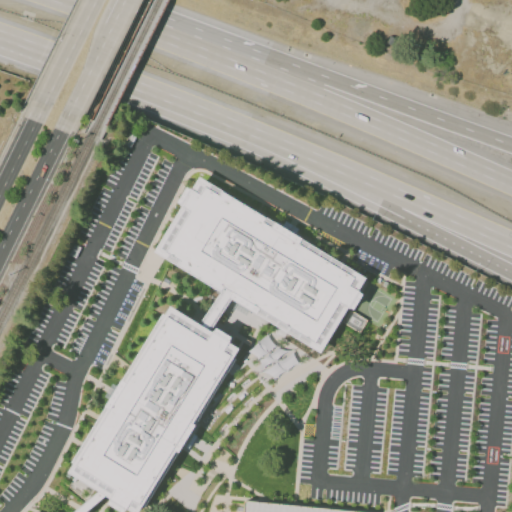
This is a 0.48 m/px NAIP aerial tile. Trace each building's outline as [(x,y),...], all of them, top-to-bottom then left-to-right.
[(200,179),(175,219),(157,248),(155,253),(163,258),(169,261),(208,285),(226,297),(262,318),(265,320),(274,326),(320,354),(365,280),(340,265),(312,248),(257,214),(200,179)] [(170,310),(165,318),(132,371),(118,394),(66,477),(71,479),(91,492),(98,496),(124,511),(141,511),(146,505),(169,468),(173,462),(237,358),(240,353),(204,331),(170,310)] [(346,464),(379,466),(384,388),(351,386),(346,464)] [(427,393),(395,390),(390,468),(422,470),(427,393)] [(372,511),(244,501),(243,511),(372,511)]
